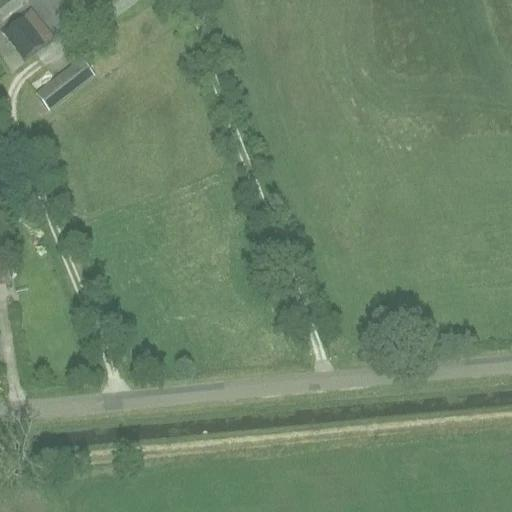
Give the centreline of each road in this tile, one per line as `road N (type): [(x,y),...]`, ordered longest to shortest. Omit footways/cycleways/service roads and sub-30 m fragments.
road 1 (unclassified): [(0,414),(511,366)]
road 2 (track): [(330,384),(180,0)]
road 3 (track): [(122,403),(15,137),(11,93)]
